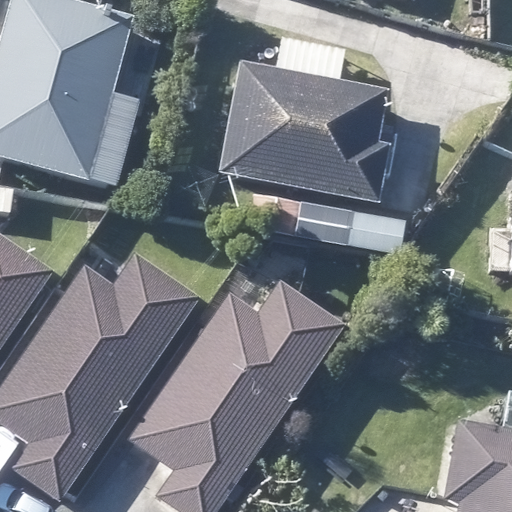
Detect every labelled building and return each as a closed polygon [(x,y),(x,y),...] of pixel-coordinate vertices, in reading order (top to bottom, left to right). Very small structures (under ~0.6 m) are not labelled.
[(133,25),(74,9),(38,0),(11,0),(0,43),(0,164),(113,195),(136,108),(112,102),(133,25)] [(386,95),(245,67),(223,176),(376,206),(388,142),(376,139),(386,95)] [(0,346),(46,275),(0,244),(0,346)] [(62,509),(197,303),(135,262),(112,299),(83,279),(0,406),(0,424),(35,448),(14,479),(62,509)] [(432,296),(465,307),(472,285),(439,274),(432,296)] [(172,511),(221,511),(342,328),(280,287),(257,324),(227,304),(136,444),(179,472),(159,504),(172,511)] [(511,511),(511,446),(453,443),(449,511),(511,511)]
